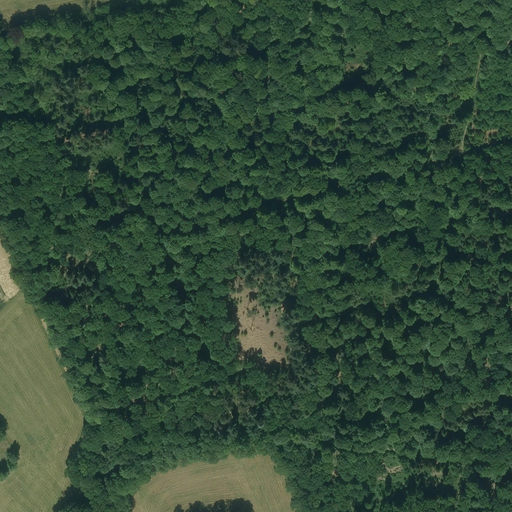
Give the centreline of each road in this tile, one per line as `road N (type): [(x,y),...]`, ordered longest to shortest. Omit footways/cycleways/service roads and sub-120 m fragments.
road 1 (track): [(17,268),(254,207),(303,438)]
road 2 (track): [(404,450),(486,0)]
road 3 (track): [(110,506),(89,492),(71,462),(85,415),(17,268)]
road 4 (track): [(254,207),(511,140)]
road 5 (track): [(303,438),(250,436),(145,459),(122,474),(110,506)]
road 6 (track): [(504,454),(303,438)]
